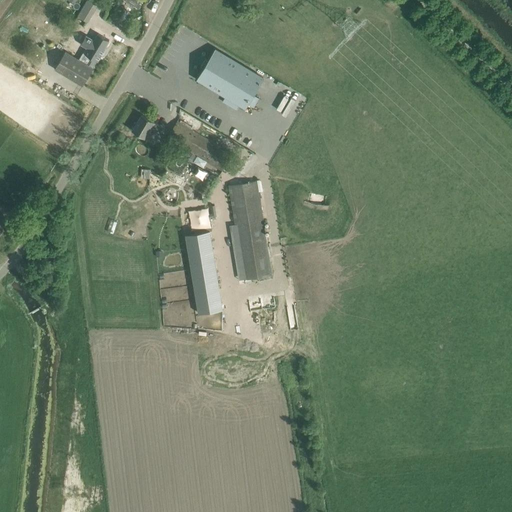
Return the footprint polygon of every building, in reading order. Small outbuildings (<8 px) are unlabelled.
[(87,0),(86,0),(84,4),(93,10),(96,5),(87,0)] [(65,51),(54,68),(83,85),(93,68),(92,68),(97,61),(101,55),(102,56),(104,55),(106,51),(106,49),(105,49),(105,47),(81,32),(76,40),(73,38),(73,36),(70,42),(81,49),(83,45),(89,48),(85,55),(88,57),(84,62),(65,51)] [(215,49),(197,79),(245,108),(248,103),(254,107),(259,98),(253,95),(263,78),(215,49)] [(286,116),(297,99),(286,92),(279,104),(285,108),(282,113),(286,116)] [(151,128),(157,132),(160,126),(142,115),(137,123),(136,123),(134,123),(132,127),(132,129),(133,129),(133,130),(145,138),(151,128)] [(222,171),(232,154),(177,121),(173,128),(171,127),(169,130),(171,131),(167,138),(222,171)] [(272,275),(257,181),(229,185),(244,279),(272,275)] [(210,231),(185,235),(199,315),(223,311),(210,231)] [(75,263),(72,283),(101,288),(105,268),(75,263)] [(250,308),(273,307),(272,296),(250,297),(250,308)] [(0,442),(15,444),(16,430),(14,430),(20,369),(18,368),(19,361),(0,359),(0,442)]
